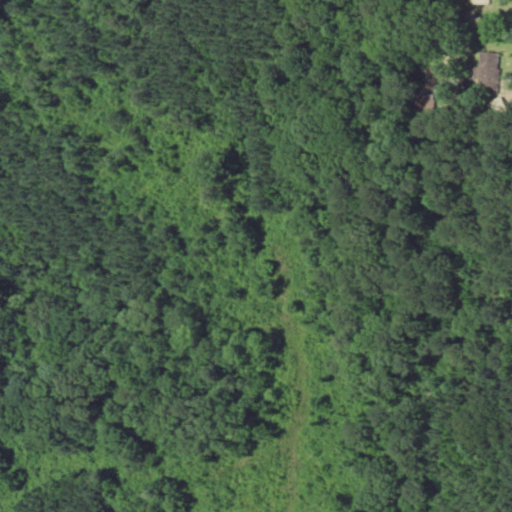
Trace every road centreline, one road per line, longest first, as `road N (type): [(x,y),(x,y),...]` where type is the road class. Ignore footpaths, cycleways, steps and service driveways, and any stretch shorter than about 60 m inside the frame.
road 1 (residential): [(511,195),(178,220),(47,210),(0,197)]
road 2 (residential): [(511,60),(0,36)]
